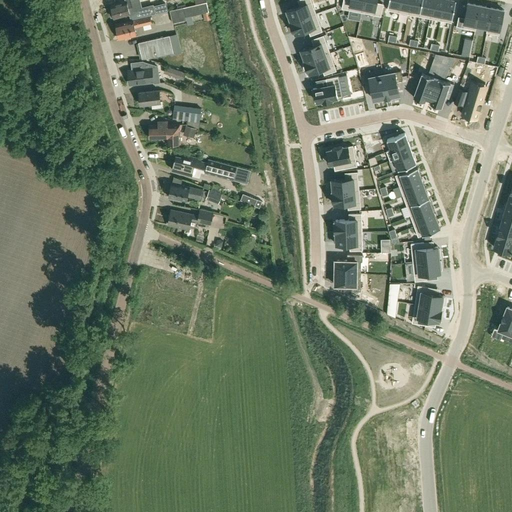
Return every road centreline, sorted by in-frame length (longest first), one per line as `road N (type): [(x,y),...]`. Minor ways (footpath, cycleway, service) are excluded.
road 1 (residential): [(80,511),(84,462),(146,207),(145,182),(84,0)]
road 2 (residential): [(430,511),(425,422),(467,323),(467,273)]
road 3 (residential): [(491,144),(406,114),(303,132)]
road 4 (residential): [(314,281),(303,132)]
road 5 (residential): [(303,132),(265,0)]
road 6 (residential): [(467,273),(464,235),(491,144)]
